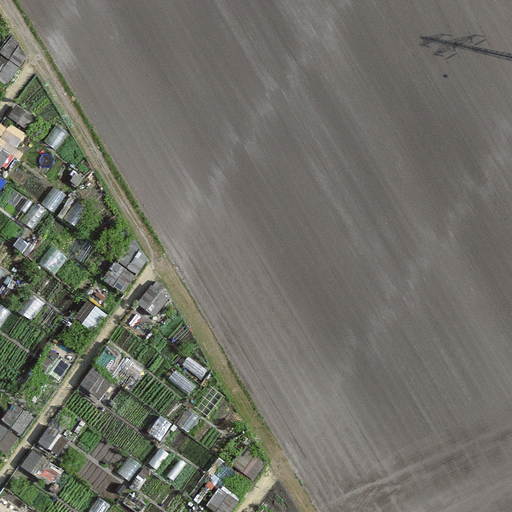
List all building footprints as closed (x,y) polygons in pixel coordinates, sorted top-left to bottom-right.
[(12,38),(0,55),(0,56),(19,70),(26,59),(12,38)] [(0,57),(0,84),(6,88),(19,70),(0,57)] [(16,105),(6,119),(27,133),(37,118),(16,105)] [(69,134),(55,125),(44,142),(57,151),(69,134)] [(0,149),(0,171),(10,157),(0,149)] [(66,196),(53,187),(41,204),(54,213),(66,196)] [(88,213),(75,204),(63,221),(76,230),(88,213)] [(46,213),(33,205),(21,221),(34,230),(46,213)] [(133,239),(116,263),(136,277),(146,263),(133,239)] [(65,258),(52,249),(40,265),(53,274),(65,258)] [(116,267),(103,285),(123,298),(136,280),(116,267)] [(150,288),(138,307),(158,320),(170,302),(150,288)] [(43,304),(30,296),(18,312),(31,321),(43,304)] [(88,304),(75,322),(95,336),(108,317),(88,304)] [(0,328),(11,313),(0,305),(0,328)] [(108,348),(95,366),(115,380),(128,361),(108,348)] [(51,353),(38,372),(58,385),(71,366),(51,353)] [(201,381),(208,371),(188,356),(181,366),(201,381)] [(93,369),(81,388),(100,401),(113,383),(93,369)] [(189,396),(197,387),(177,371),(169,380),(189,396)] [(14,406),(1,425),(21,438),(34,420),(14,406)] [(200,417),(187,408),(175,425),(188,434),(200,417)] [(172,428),(159,419),(147,436),(160,445),(172,428)] [(49,426),(37,444),(57,457),(69,439),(49,426)] [(0,428),(0,455),(5,458),(17,440),(0,428)] [(169,456),(159,449),(147,466),(157,473),(169,456)] [(32,451),(19,470),(39,483),(52,465),(32,451)] [(246,451),(234,469),(254,483),(266,464),(246,451)] [(141,467),(128,458),(117,475),(130,484),(141,467)] [(218,490),(206,509),(210,511),(232,511),(238,504),(218,490)] [(135,511),(142,511),(147,505),(130,494),(123,504),(135,511)] [(106,511),(111,506),(98,497),(87,511),(106,511)]
